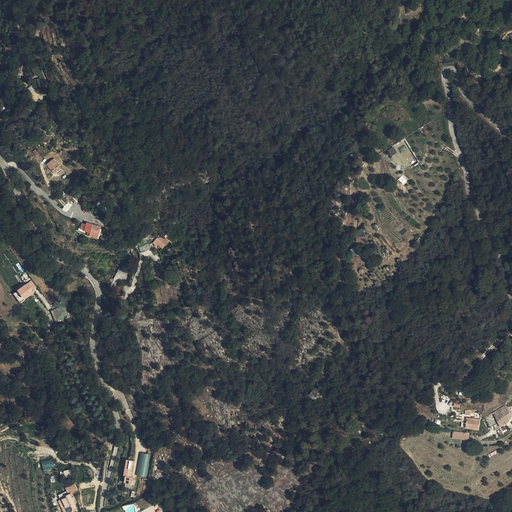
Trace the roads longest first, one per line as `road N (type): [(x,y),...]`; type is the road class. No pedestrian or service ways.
road 1 (residential): [(101,511),(118,433),(93,351),(94,282),(45,245),(0,153)]
road 2 (unclassified): [(511,298),(468,189),(444,76),(457,73),(463,95),(511,136)]
